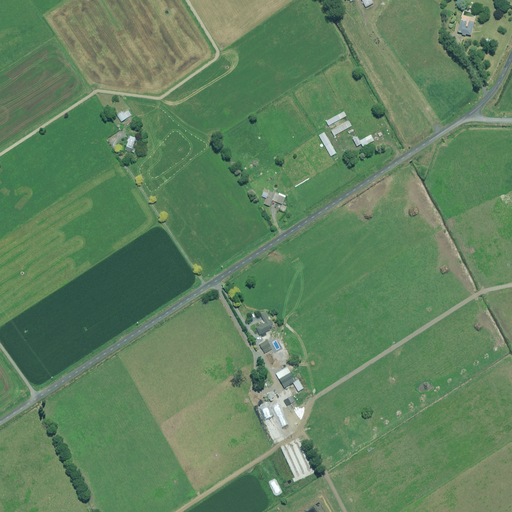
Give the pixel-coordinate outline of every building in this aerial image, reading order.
[(459,21),(457,32),(462,33),(462,35),(466,36),(466,34),(471,35),(474,22),(469,21),(468,29),(465,28),(467,22),(459,21)] [(132,115),(129,111),(125,113),(124,111),(118,115),(122,122),(132,115)] [(347,116),(345,111),(327,121),(329,126),(347,116)] [(352,126),(350,121),(332,131),(334,136),(352,126)] [(337,153),(325,132),(319,135),(331,156),(337,153)] [(374,141),(371,135),(360,140),(358,136),(353,139),(357,146),(362,144),(363,146),(374,141)] [(135,141),(138,142),(139,141),(136,138),(131,136),(130,139),(129,138),(128,141),(129,142),(125,150),(131,152),(131,151),(134,153),(137,148),(133,147),(135,141)] [(279,195),(276,193),(273,200),(283,204),(286,198),(286,196),(280,193),(279,195)] [(270,320),(266,312),(261,315),(265,323),(256,327),(260,335),(262,334),(264,337),(267,335),(266,332),(273,329),(271,325),(273,323),(271,319),(270,320)] [(273,349),(268,340),(260,344),(265,353),(273,349)] [(296,381),(288,367),(282,370),(276,374),(285,388),(294,383),(299,391),(305,388),(299,379),(296,381)]
